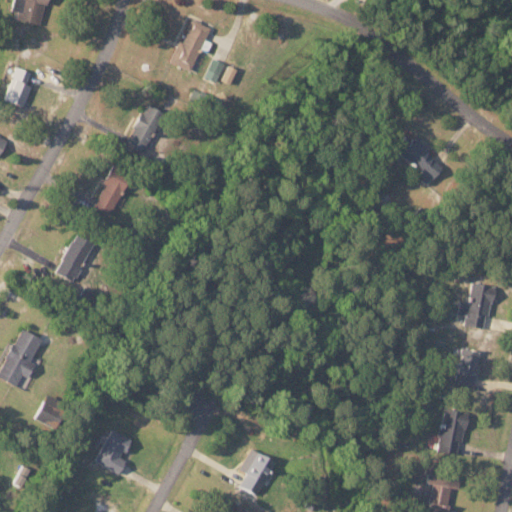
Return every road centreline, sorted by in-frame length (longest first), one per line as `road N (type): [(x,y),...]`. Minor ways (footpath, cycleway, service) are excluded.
road 1 (residential): [(0,249),(91,85),(123,0)]
road 2 (residential): [(307,0),(363,23),(474,119),(511,141)]
